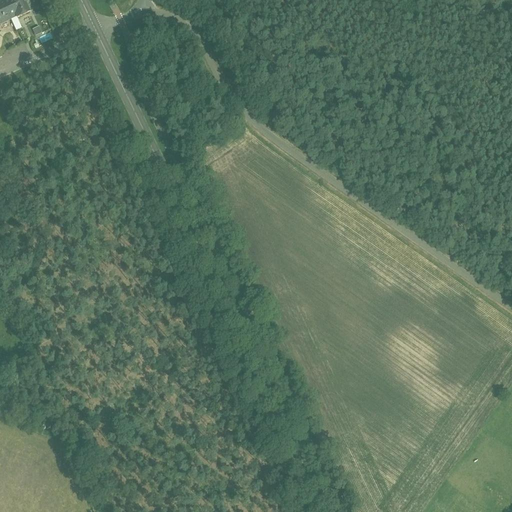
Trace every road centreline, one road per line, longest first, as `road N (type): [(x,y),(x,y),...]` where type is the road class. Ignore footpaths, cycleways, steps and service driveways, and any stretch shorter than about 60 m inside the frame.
road 1 (secondary): [(328,511),(96,31)]
road 2 (unclassified): [(144,12),(167,16),(191,34),(267,136),(511,309)]
